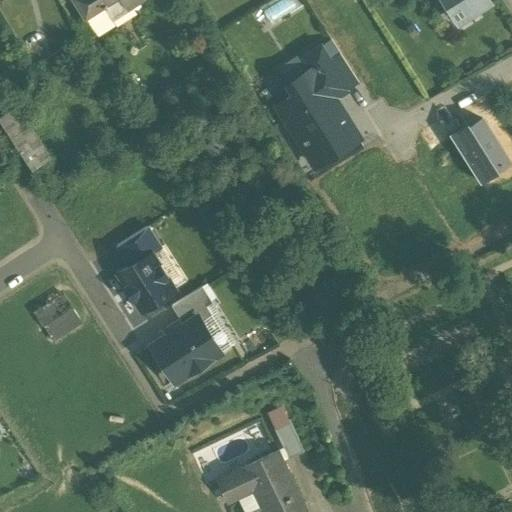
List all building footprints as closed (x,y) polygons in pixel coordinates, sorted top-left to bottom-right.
[(74,0),(86,18),(103,7),(112,21),(144,0),(74,0)] [(489,3),(487,0),(442,0),(456,21),(476,9),(477,11),(489,3)] [(103,7),(86,18),(97,35),(114,24),(112,21),(103,7)] [(313,70),(333,100),(358,84),(339,54),(330,60),(322,47),(305,57),(313,70)] [(333,100),(313,70),(289,85),(295,95),(278,106),(315,165),(357,138),(333,100)] [(46,159),(13,109),(0,117),(0,122),(31,169),(46,159)] [(449,135),(477,179),(495,168),(507,161),(501,151),(480,116),(449,135)] [(511,178),(511,144),(501,151),(507,161),(495,168),(504,183),(511,178)] [(147,227),(116,246),(129,266),(150,253),(151,254),(160,248),(147,227)] [(129,266),(118,273),(127,286),(125,287),(132,298),(134,297),(142,310),(174,290),(165,277),(167,276),(160,265),(159,266),(151,254),(150,253),(129,266)] [(202,287),(171,306),(183,324),(197,315),(201,321),(211,315),(206,306),(212,302),(202,287)] [(63,294),(34,312),(52,340),(80,322),(72,308),(63,294)] [(183,324),(150,345),(174,382),(221,352),(201,321),(197,315),(183,324)] [(289,424),(273,431),(289,462),(304,455),(289,424)] [(304,511),(298,499),(300,498),(292,481),(290,482),(277,456),(218,484),(228,504),(254,492),(263,511),(304,511)]
